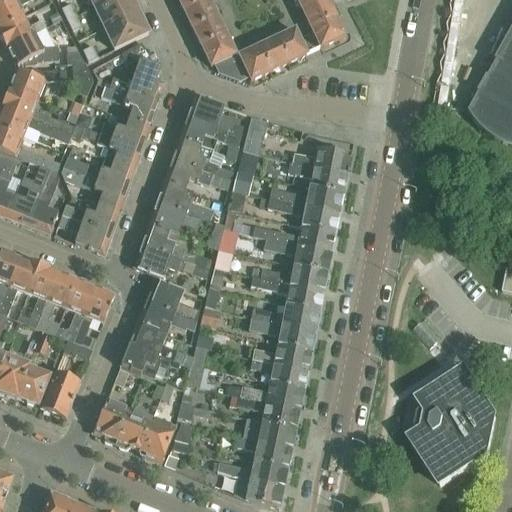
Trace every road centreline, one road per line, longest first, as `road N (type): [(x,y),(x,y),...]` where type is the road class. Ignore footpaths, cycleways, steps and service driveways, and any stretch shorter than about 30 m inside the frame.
road 1 (tertiary): [(323,511),(401,122)]
road 2 (residential): [(183,80),(247,102),(401,122)]
road 3 (residential): [(118,277),(183,80)]
road 4 (residential): [(66,467),(126,311),(118,277)]
road 5 (residential): [(118,277),(0,231)]
road 6 (unclassified): [(182,511),(66,467)]
road 7 (tertiary): [(401,122),(422,0)]
